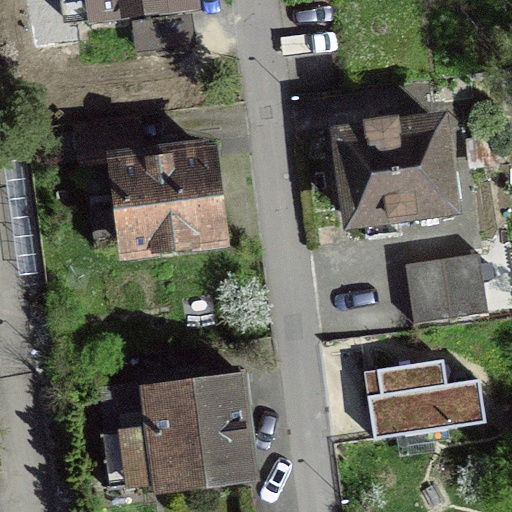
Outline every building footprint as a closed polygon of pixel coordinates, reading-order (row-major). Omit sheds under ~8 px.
[(59,0),(62,21),(134,13),(139,55),(196,48),(190,0),(59,0)] [(233,256),(219,142),(146,151),(142,116),(73,124),(78,169),(106,166),(119,269),(233,256)] [(463,224),(449,119),(330,134),(344,239),(463,224)] [(488,316),(479,253),(404,264),(413,327),(488,316)] [(364,374),(374,444),(487,429),(481,383),(450,387),(447,363),(364,374)] [(100,437),(107,491),(125,489),(126,496),(152,493),(153,504),(261,492),(248,379),(144,391),(143,382),(100,387),(106,437),(100,437)]
